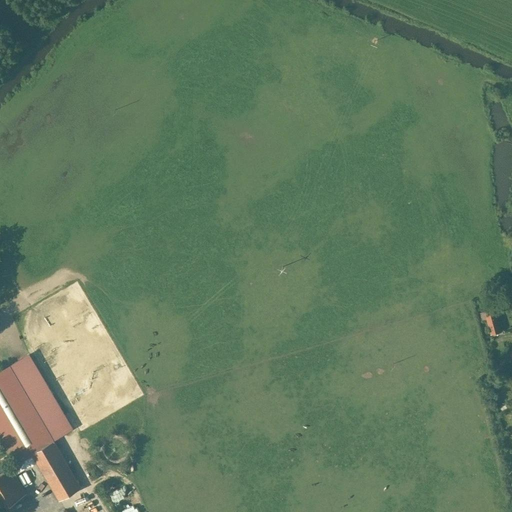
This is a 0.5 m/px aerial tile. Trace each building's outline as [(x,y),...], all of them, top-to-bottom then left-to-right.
[(493,305),(484,307),(491,334),(500,332),(493,305)] [(53,440),(9,365),(0,370),(0,434),(14,459),(25,452),(26,455),(32,452),(53,440)] [(80,487),(53,440),(32,452),(60,499),(80,487)] [(14,459),(7,463),(9,468),(10,467),(14,475),(32,465),(26,455),(25,452),(14,459)] [(9,468),(0,473),(0,507),(25,493),(14,475),(10,467),(9,468)]
